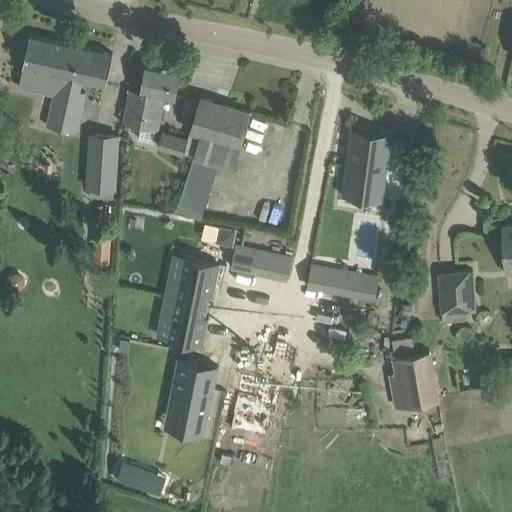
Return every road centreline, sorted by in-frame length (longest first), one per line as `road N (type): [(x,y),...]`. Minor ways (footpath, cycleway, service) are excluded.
road 1 (residential): [(338,66),(98,21),(36,0)]
road 2 (residential): [(338,66),(293,313)]
road 3 (residential): [(511,114),(338,66)]
